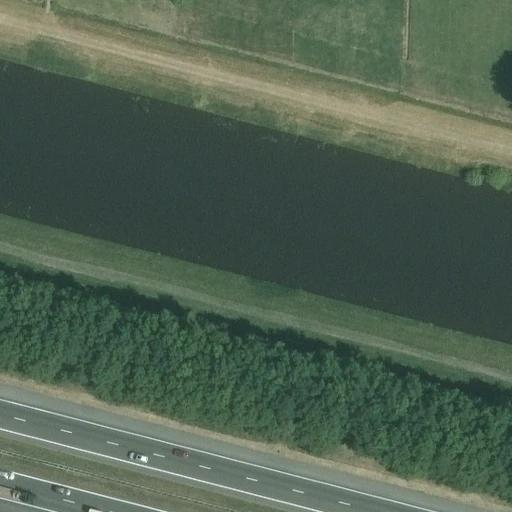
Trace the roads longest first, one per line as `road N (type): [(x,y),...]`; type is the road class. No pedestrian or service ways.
road 1 (track): [(511,152),(0,21)]
road 2 (motorway): [(389,511),(0,411)]
